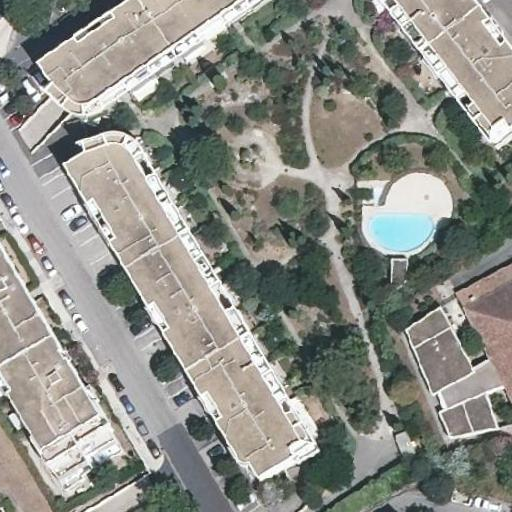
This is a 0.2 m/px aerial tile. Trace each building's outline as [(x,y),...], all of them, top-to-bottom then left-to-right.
[(176,46),(143,0),(132,0),(86,33),(69,44),(54,55),(66,73),(56,83),(50,90),(51,92),(72,111),(81,115),(83,115),(91,115),(107,104),(101,97),(125,81),(176,46)] [(143,0),(176,46),(198,31),(222,14),(243,0),(143,0)] [(259,0),(243,0),(222,14),(227,22),(259,0)] [(431,45),(483,5),(479,0),(396,0),(400,5),(431,45)] [(431,45),(400,5),(392,11),(424,51),(431,45)] [(511,43),(483,5),(431,45),(468,92),(476,103),(468,109),(489,136),(507,122),(511,128),(511,43)] [(176,46),(182,53),(203,39),(198,31),(176,46)] [(468,92),(431,45),(424,51),(460,99),(468,92)] [(182,53),(176,46),(125,81),(130,88),(182,53)] [(66,73),(54,55),(42,63),(56,83),(66,73)] [(511,130),(511,128),(507,122),(489,136),(495,144),(511,130)] [(129,268),(194,229),(160,171),(148,150),(151,148),(146,142),(141,138),(134,136),(127,135),(119,134),(92,142),(87,143),(84,145),(89,153),(68,165),(95,213),(129,268)] [(197,227),(163,169),(160,171),(194,229),(197,227)] [(228,278),(197,227),(194,229),(225,280),(228,278)] [(189,371),(255,332),(239,305),(225,280),(194,229),(129,268),(162,323),(189,371)] [(0,235),(0,354),(3,359),(0,360),(0,368),(3,373),(8,369),(20,388),(11,393),(20,407),(24,404),(33,418),(29,422),(60,474),(90,457),(89,455),(118,436),(94,395),(85,400),(81,392),(89,387),(68,351),(54,359),(49,352),(64,344),(36,297),(28,301),(22,292),(30,287),(22,273),(14,278),(8,267),(16,263),(0,235)] [(408,258),(392,258),(391,292),(408,281),(408,258)] [(22,273),(16,263),(8,267),(14,278),(22,273)] [(511,265),(458,294),(466,309),(448,318),(467,355),(485,346),(509,390),(511,396),(511,265)] [(36,297),(30,287),(22,292),(28,301),(36,297)] [(258,330),(242,303),(239,305),(255,332),(258,330)] [(509,390),(485,346),(467,355),(448,318),(441,306),(407,329),(434,394),(439,392),(446,410),(441,411),(451,437),(500,427),(488,397),(509,390)] [(296,394),(258,330),(255,332),(293,396),(296,394)] [(255,332),(189,371),(224,429),(243,461),(249,457),(262,478),(302,455),(297,447),(316,436),(293,396),(255,332)] [(68,351),(64,344),(49,352),(54,359),(68,351)] [(0,379),(9,395),(11,393),(20,388),(8,369),(3,373),(0,374),(0,379)] [(94,395),(89,387),(81,392),(85,400),(94,395)] [(26,423),(29,422),(33,418),(24,404),(20,407),(17,408),(26,423)] [(416,452),(407,430),(395,435),(404,457),(416,452)] [(89,455),(90,457),(95,465),(125,447),(118,436),(89,455)] [(321,443),(316,436),(297,447),(302,455),(321,443)] [(90,457),(60,474),(67,487),(86,476),(84,472),(95,465),(90,457)] [(131,480),(81,511),(115,511),(141,495),(131,480)]
